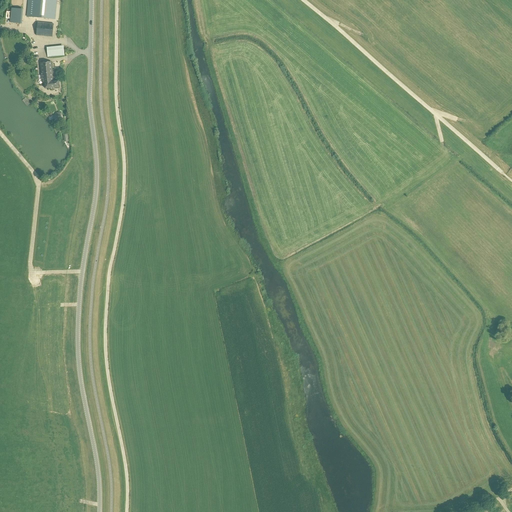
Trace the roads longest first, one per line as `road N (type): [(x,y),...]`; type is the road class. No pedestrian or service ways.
road 1 (unclassified): [(99,511),(77,349),(97,184),(91,0)]
road 2 (track): [(117,0),(124,184),(105,354),(126,511)]
